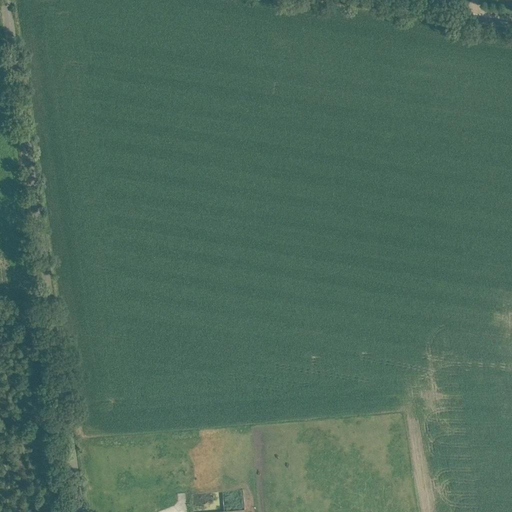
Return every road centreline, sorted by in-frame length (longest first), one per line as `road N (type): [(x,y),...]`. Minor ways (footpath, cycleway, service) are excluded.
road 1 (tertiary): [(80,511),(7,0)]
road 2 (unclassified): [(511,24),(363,0)]
